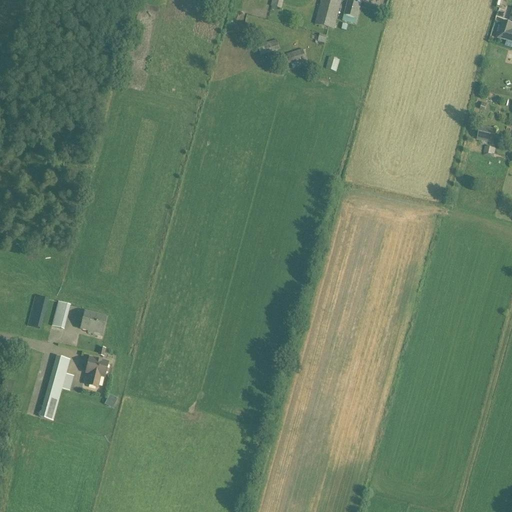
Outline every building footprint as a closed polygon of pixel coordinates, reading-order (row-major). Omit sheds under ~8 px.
[(281,9),(283,0),(272,0),(271,6),(281,9)] [(334,30),(342,1),(337,0),(322,0),(315,26),(334,30)] [(355,25),(361,5),(348,2),(342,22),(355,25)] [(511,23),(502,21),(497,39),(511,43),(511,23)] [(325,44),(327,37),(320,35),(318,42),(325,44)] [(261,56),(280,50),(277,40),(258,46),(261,56)] [(511,52),(496,48),(494,55),(511,59),(511,52)] [(291,65),(306,60),(303,50),(287,54),(289,60),(286,62),(286,65),(290,64),(291,65)] [(336,72),(340,61),(329,58),(326,69),(336,72)] [(486,128),(486,127),(480,125),(477,138),(493,142),(496,131),(486,128)] [(493,158),(495,149),(485,147),(483,156),(493,158)] [(27,326),(40,329),(47,300),(35,297),(27,326)] [(69,305),(58,303),(52,327),(63,329),(69,305)] [(105,318),(85,313),(80,329),(101,334),(105,318)] [(53,422),(53,421),(70,361),(57,357),(40,418),(53,422)] [(100,377),(104,378),(108,363),(89,359),(85,373),(90,374),(87,386),(97,388),(100,377)] [(2,389),(0,401),(0,403),(12,406),(14,392),(2,389)] [(112,396),(107,406),(112,409),(117,399),(112,396)]
